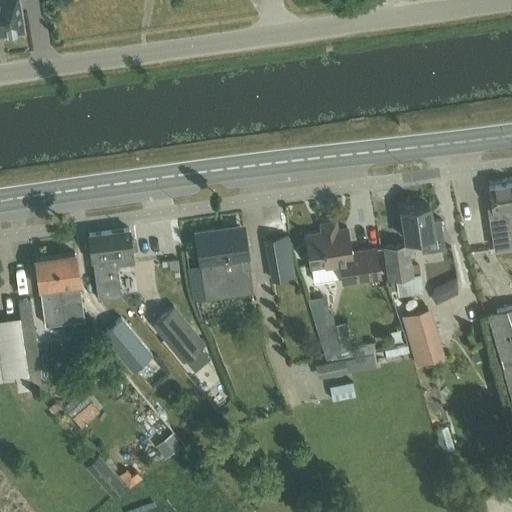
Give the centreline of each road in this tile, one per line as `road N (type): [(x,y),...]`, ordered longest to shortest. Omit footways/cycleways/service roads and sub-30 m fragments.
road 1 (primary): [(0,202),(511,134)]
road 2 (unclassified): [(0,73),(505,0)]
